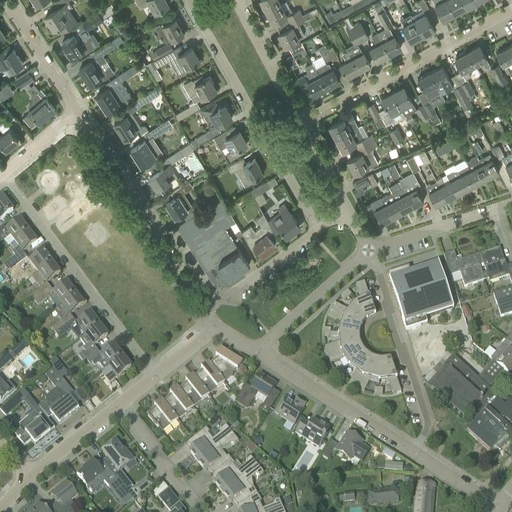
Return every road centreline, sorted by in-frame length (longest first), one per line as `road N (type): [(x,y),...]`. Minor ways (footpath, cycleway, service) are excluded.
road 1 (unclassified): [(316,229),(187,0)]
road 2 (residential): [(154,376),(1,174)]
road 3 (residential): [(206,311),(76,110)]
road 4 (residential): [(300,123),(511,10)]
road 5 (residential): [(410,449),(425,412),(367,251)]
road 6 (residential): [(410,449),(256,351)]
road 7 (residential): [(511,203),(367,251)]
road 8 (residential): [(367,251),(256,351)]
road 9 (unclassified): [(300,123),(234,0)]
road 10 (residential): [(316,229),(206,311)]
road 11 (residential): [(199,511),(119,404)]
road 12 (residential): [(76,110),(4,6)]
